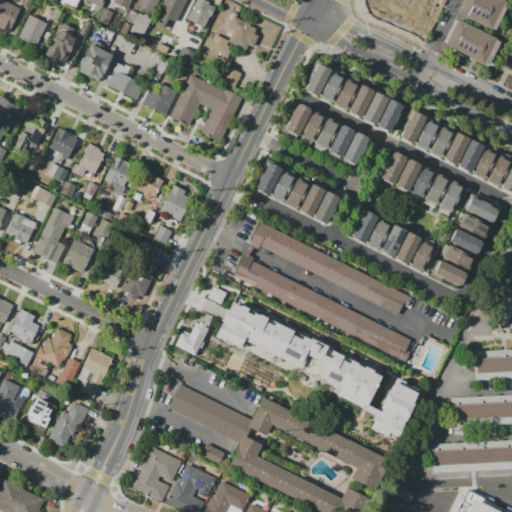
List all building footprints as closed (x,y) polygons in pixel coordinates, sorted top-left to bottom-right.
[(0,0),(1,0),(19,9),(7,33),(0,29),(0,0)] [(77,0),(72,10),(53,0),(77,0)] [(104,0),(99,10),(83,2),(84,0),(104,0)] [(131,0),(127,9),(112,2),(113,0),(131,0)] [(158,0),(151,14),(137,7),(140,0),(158,0)] [(186,0),(178,16),(160,7),(163,0),(186,0)] [(195,0),(205,0),(209,2),(208,4),(214,7),(203,27),(186,18),(195,0)] [(424,0),(371,0),(373,3),(387,11),(402,18),(414,24),(419,26),(431,3),(424,0)] [(503,0),(462,0),(456,12),(494,32),(509,3),(503,0)] [(49,19),(55,8),(62,12),(56,23),(49,19)] [(97,21),(104,8),(112,12),(106,25),(97,21)] [(125,19),(130,9),(137,13),(132,23),(125,19)] [(142,36),(129,29),(138,12),(143,15),(144,13),(148,15),(147,17),(151,19),(142,36)] [(29,14),(46,23),(34,48),(16,39),(29,14)] [(75,29),(81,17),(92,23),(86,34),(75,29)] [(456,18),(443,43),(485,65),(498,39),(456,18)] [(236,19),(255,28),(252,35),(257,37),(250,52),(226,40),(236,19)] [(59,22),(69,27),(65,35),(76,40),(65,61),(46,51),(54,36),(52,35),(59,22)] [(173,49),(162,43),(168,30),(180,36),(173,49)] [(202,49),(224,60),(232,45),(211,33),(202,49)] [(90,44),(112,55),(98,82),(76,71),(90,44)] [(156,69),(162,57),(169,61),(163,73),(156,69)] [(318,96),(304,90),(308,81),(307,81),(312,70),(313,71),(318,61),(332,67),(318,96)] [(116,63),(123,66),(124,64),(130,67),(126,75),(144,84),(136,99),(107,84),(113,72),(112,71),(116,63)] [(234,88),(219,81),(227,67),(241,74),(234,88)] [(344,77),(332,103),(320,97),(333,71),(344,77)] [(169,116),(190,74),(223,91),(224,88),(242,98),(219,142),(199,132),(211,109),(200,103),(188,125),(169,116)] [(359,84),(347,110),(333,103),(346,78),(359,84)] [(165,116),(141,104),(149,89),(155,92),(160,83),(162,84),(165,79),(176,85),(174,90),(177,92),(165,116)] [(373,91),(361,117),(348,111),(360,85),(373,91)] [(388,98),(375,125),(362,119),(374,92),(388,98)] [(0,95),(20,105),(7,132),(4,131),(0,139),(0,95)] [(405,103),(391,133),(377,126),(376,126),(389,98),(398,102),(399,100),(405,103)] [(310,109),(296,138),(281,131),(295,102),(310,109)] [(426,116),(413,145),(399,138),(403,130),(402,129),(411,109),(426,116)] [(322,116),(324,117),(312,142),(299,136),(311,111),(322,116)] [(47,123),(35,148),(27,145),(28,142),(27,141),(23,151),(13,147),(28,114),(47,123)] [(414,145),(427,116),(428,116),(441,122),(427,151),(414,145)] [(338,125),(327,149),(314,143),(325,118),(338,125)] [(429,151),(442,122),(456,129),(442,157),(429,151)] [(354,130),(341,157),(328,151),(341,124),(354,130)] [(59,128),(70,133),(69,136),(76,139),(67,160),(59,156),(61,153),(49,148),(59,128)] [(368,137),(355,164),(342,158),(355,131),(368,137)] [(444,158),(443,157),(455,132),(469,138),(456,166),(443,160),(444,158)] [(457,167),(470,139),(484,145),(471,173),(457,167)] [(88,143),(105,151),(94,174),(85,170),(82,176),(71,171),(75,163),(78,165),(88,143)] [(471,173),(485,145),(498,151),(484,179),(471,173)] [(486,181),(500,150),(501,151),(511,156),(511,159),(499,187),(498,186),(486,181)] [(393,151),(406,158),(394,184),(380,178),(393,151)] [(24,168),(31,153),(38,156),(31,171),(24,168)] [(114,156),(133,165),(123,186),(125,187),(121,194),(113,190),(114,186),(103,181),(114,156)] [(407,158),(420,164),(407,191),(394,185),(407,158)] [(281,168),(269,195),(268,195),(255,188),(258,181),(258,180),(262,170),(264,171),(268,162),(281,168)] [(511,193),(499,188),(511,162),(511,193)] [(46,174),(51,163),(68,171),(63,182),(46,174)] [(422,165),(435,171),(422,198),(409,192),(422,165)] [(295,177),(283,202),(270,195),(281,170),(283,171),(285,168),(295,172),(294,176),(295,177)] [(163,181),(152,203),(130,193),(141,171),(147,174),(148,171),(158,176),(157,178),(163,181)] [(436,173),(449,179),(437,205),(435,204),(423,199),(436,173)] [(311,180),(297,208),(297,210),(284,204),(296,178),(297,178),(299,174),(311,180)] [(15,190),(21,177),(28,181),(22,193),(15,190)] [(450,180),(462,186),(450,212),(438,206),(450,180)] [(60,191),(64,181),(75,186),(70,196),(60,191)] [(83,191),(88,181),(97,185),(92,195),(83,191)] [(325,191),(320,199),(311,217),(298,211),(311,184),(325,191)] [(29,197),(35,185),(56,195),(51,207),(29,197)] [(172,185),(185,191),(183,194),(192,199),(182,221),(160,211),(172,185)] [(338,197),(334,207),(335,207),(330,218),(329,217),(326,224),(313,218),(326,191),(338,197)] [(125,197),(121,206),(119,212),(112,209),(119,194),(125,197)] [(470,196),(480,201),(480,200),(490,204),(489,206),(498,210),(492,223),(464,210),(470,196)] [(73,216),(67,228),(65,227),(58,242),(65,245),(58,261),(44,254),(46,251),(35,246),(53,207),(73,216)] [(97,216),(90,229),(80,224),(86,210),(97,216)] [(155,213),(149,224),(143,221),(148,210),(155,213)] [(377,217),(364,244),(351,237),(355,228),(354,228),(358,218),(359,218),(363,210),(377,217)] [(36,222),(26,244),(5,234),(15,212),(36,222)] [(464,213),(491,225),(484,239),(457,227),(464,213)] [(96,231),(102,218),(112,223),(106,236),(96,231)] [(378,250),(366,244),(378,218),(390,224),(378,250)] [(259,221),(410,298),(400,317),(249,241),(259,221)] [(406,231),(393,258),(379,252),(392,224),(406,231)] [(171,231),(164,245),(153,239),(159,225),(171,231)] [(455,228),(483,241),(477,255),(449,242),(455,228)] [(420,238),(407,265),(394,259),(407,232),(420,238)] [(61,262),(72,239),(93,249),(87,264),(89,265),(84,273),(61,262)] [(154,261),(136,253),(143,239),(160,248),(154,261)] [(435,247),(423,272),(409,265),(421,240),(435,247)] [(448,245),(476,258),(470,272),(442,259),(448,245)] [(243,256),(410,341),(400,360),(233,275),(238,264),(243,256)] [(124,271),(116,288),(91,277),(99,259),(124,271)] [(440,260),(468,273),(461,288),(433,274),(440,260)] [(151,279),(143,297),(138,295),(136,300),(126,295),(127,292),(120,289),(130,269),(151,279)] [(216,336),(236,296),(382,370),(362,409),(216,336)] [(0,298),(14,306),(5,324),(0,321),(0,298)] [(20,309),(35,316),(32,322),(38,325),(30,343),(19,338),(20,336),(10,331),(20,309)] [(174,344),(184,325),(195,330),(191,338),(205,345),(204,348),(206,349),(208,344),(213,347),(207,358),(201,354),(199,357),(187,351),(186,354),(180,351),(181,348),(174,344)] [(56,328),(71,335),(68,340),(69,341),(70,342),(70,344),(70,345),(72,346),(67,357),(66,356),(64,360),(62,359),(58,367),(34,356),(38,347),(42,349),(47,337),(50,339),(56,328)] [(11,341),(33,352),(26,366),(4,355),(11,341)] [(76,379),(91,347),(113,358),(93,399),(80,392),(84,383),(76,379)] [(473,352),(511,349),(511,378),(475,381),(473,352)] [(79,362),(68,386),(57,381),(69,357),(79,362)] [(39,377),(57,385),(52,394),(35,386),(39,377)] [(19,386),(13,400),(15,401),(18,395),(24,398),(15,419),(0,411),(0,385),(3,379),(19,386)] [(180,384),(247,417),(235,440),(169,407),(180,384)] [(511,394),(450,398),(452,426),(511,422),(511,394)] [(42,438),(25,430),(29,421),(25,420),(27,416),(21,413),(27,399),(34,402),(36,396),(50,402),(49,404),(56,407),(42,438)] [(262,398),(389,461),(372,494),(360,489),(349,483),(356,467),(270,424),(265,436),(247,427),(262,398)] [(72,403),(74,404),(74,402),(87,408),(78,429),(76,428),(66,448),(48,440),(62,410),(67,413),(72,403)] [(362,511),(321,511),(228,466),(243,435),(261,444),(255,456),(340,498),(349,483),(360,489),(372,494),(362,511)] [(511,439),(430,444),(432,472),(511,467),(511,439)] [(205,443),(225,453),(219,466),(199,456),(205,443)] [(150,446),(181,462),(170,483),(159,477),(157,480),(167,486),(159,501),(129,485),(135,474),(137,475),(146,458),(144,457),(150,446)] [(187,464),(214,479),(204,498),(193,493),(192,496),(203,501),(196,511),(189,511),(167,501),(187,464)] [(3,511),(0,510),(0,488),(5,479),(43,499),(37,511),(38,511),(3,511)] [(222,481),(250,496),(243,510),(229,503),(224,511),(202,511),(211,496),(213,497),(222,481)] [(511,511),(476,511),(476,486),(511,484),(511,511)] [(456,511),(455,487),(474,486),(475,511),(456,511)] [(434,511),(434,488),(454,487),(454,511),(434,511)] [(414,511),(414,489),(433,488),(433,511),(414,511)] [(397,511),(397,490),(413,489),(414,511),(397,511)] [(245,511),(250,503),(264,511),(263,511),(245,511)]
